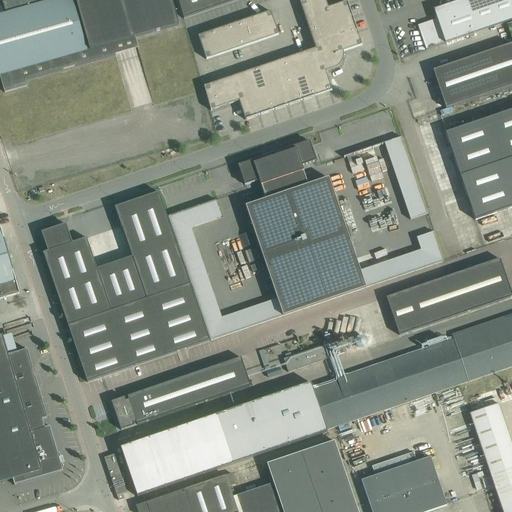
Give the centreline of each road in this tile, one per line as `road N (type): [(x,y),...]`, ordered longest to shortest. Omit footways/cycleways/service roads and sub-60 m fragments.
road 1 (unclassified): [(17,219),(375,97),(386,62),(365,0)]
road 2 (unknown): [(72,393),(480,248),(511,254)]
road 3 (unknown): [(511,298),(87,442)]
road 4 (unclassified): [(102,490),(17,219)]
road 5 (unknown): [(271,0),(189,26),(194,58),(207,63),(270,42),(283,25)]
